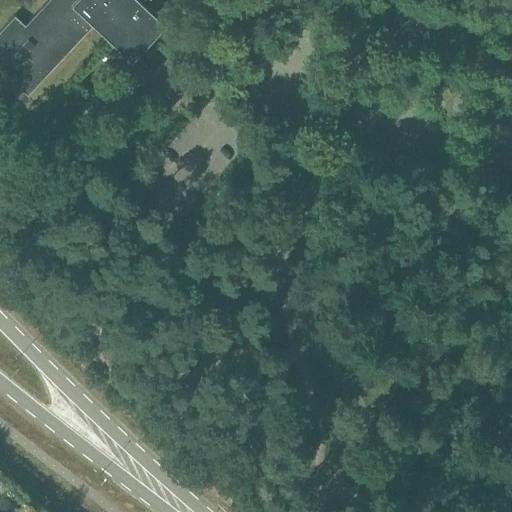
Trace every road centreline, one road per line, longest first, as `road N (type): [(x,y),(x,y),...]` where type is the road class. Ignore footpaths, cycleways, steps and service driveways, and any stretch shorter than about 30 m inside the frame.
road 1 (primary): [(203,511),(0,320)]
road 2 (primary): [(0,382),(167,511)]
road 3 (unknown): [(287,94),(159,207)]
